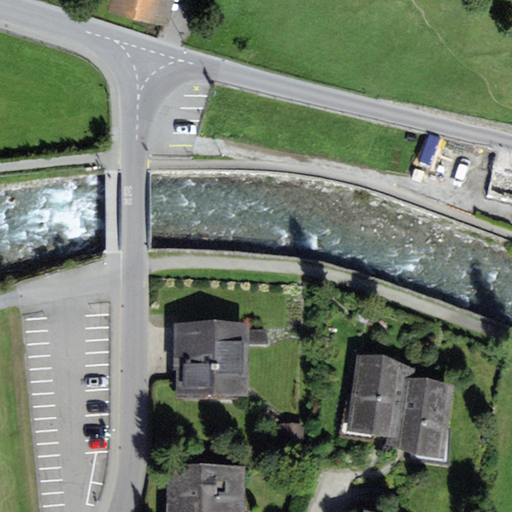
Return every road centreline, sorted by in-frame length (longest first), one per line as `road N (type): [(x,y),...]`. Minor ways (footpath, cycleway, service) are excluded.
road 1 (track): [(511,339),(353,280),(267,264),(133,263)]
road 2 (tertiary): [(149,51),(511,142)]
road 3 (residential): [(122,511),(133,460),(132,253)]
road 4 (residential): [(149,51),(137,97),(132,253)]
road 5 (tertiary): [(0,7),(149,51)]
